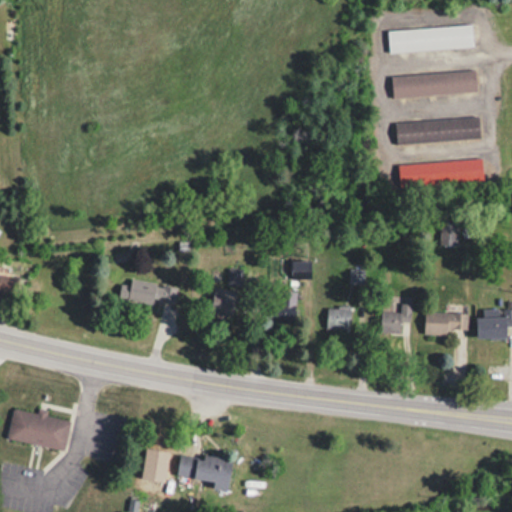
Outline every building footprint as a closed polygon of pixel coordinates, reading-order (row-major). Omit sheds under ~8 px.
[(386,30),(387,53),(472,48),(471,25),(386,30)] [(475,91),(474,70),(389,74),(390,95),(475,91)] [(394,142),(479,138),(478,116),(393,121),(394,142)] [(398,185),(482,181),(481,158),(397,162),(398,185)] [(439,243),(455,243),(455,223),(439,223),(439,243)] [(308,277),(308,261),(292,261),(292,277),(308,277)] [(239,284),(240,269),(228,268),(227,284),(239,284)] [(0,290),(13,291),(13,274),(0,274),(0,290)] [(176,286),(131,277),(127,293),(172,303),(176,286)] [(236,290),(216,286),(209,314),(229,318),(236,290)] [(408,302),(399,302),(399,311),(379,311),(379,332),(408,332),(408,302)] [(349,305),(325,305),(325,328),(349,328),(349,305)] [(423,332),(465,332),(465,311),(423,311),(423,332)] [(475,337),(505,337),(505,322),(511,322),(511,312),(475,312),(475,337)] [(62,448),(68,417),(11,407),(5,438),(62,448)] [(227,484),(231,460),(179,451),(175,476),(227,484)]
